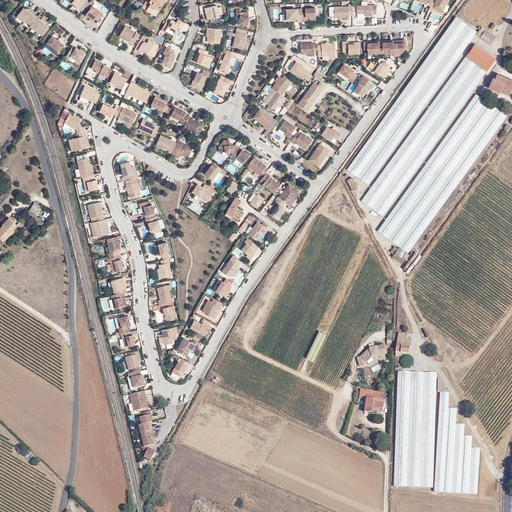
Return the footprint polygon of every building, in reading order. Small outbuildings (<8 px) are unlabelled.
[(85,0),(84,0),(73,0),(71,3),(75,7),(75,8),(77,10),(79,9),(83,4),(85,0)] [(163,1),(163,0),(149,0),(148,3),(150,4),(148,7),(153,10),(155,9),(159,11),(164,2),(163,1)] [(418,0),(418,1),(427,5),(426,7),(430,8),(432,5),(433,0),(418,0)] [(430,8),(429,12),(432,13),(433,11),(442,15),(445,7),(447,8),(450,0),(449,0),(437,0),(435,6),(432,5),(430,8)] [(217,8),(217,5),(205,8),(208,20),(220,17),(219,15),(223,14),(221,7),(217,8)] [(376,14),(375,5),(356,6),(356,14),(364,14),(364,17),(372,16),(372,14),(376,14)] [(103,14),(92,6),(85,15),(89,19),(93,21),(93,22),(96,24),(103,14)] [(352,16),(352,6),(334,7),(334,18),(349,18),(349,16),(352,16)] [(30,25),(29,26),(36,31),(37,30),(43,35),(49,27),(45,25),(47,22),(42,18),(41,19),(40,20),(33,15),(34,14),(34,12),(29,8),(27,10),(23,7),(16,16),(23,21),(24,20),(30,25)] [(304,8),(304,11),(300,11),(301,18),(305,18),(305,17),(308,17),(315,17),(314,8),(304,8)] [(301,18),(300,9),(286,10),(286,21),(292,21),(292,19),(296,19),(296,22),(301,22),(301,18)] [(241,13),(236,13),(236,18),(239,19),(238,26),(249,28),(250,23),(248,22),(249,18),(248,13),(241,13)] [(347,169),(368,185),(477,31),(457,16),(347,169)] [(177,19),(176,23),(171,20),(166,28),(176,33),(179,29),(181,25),(182,26),(184,23),(177,19)] [(139,34),(124,26),(118,36),(129,42),(128,44),(132,46),(139,34)] [(220,44),(222,29),(209,28),(208,37),(207,42),(220,44)] [(476,35),(489,44),(494,38),(481,28),(476,35)] [(246,35),(247,32),(237,29),(236,33),(233,49),(243,51),(247,35),(246,35)] [(59,52),(64,45),(52,36),(47,43),(59,52)] [(151,57),(158,45),(148,40),(146,43),(144,42),(142,45),(141,44),(137,51),(141,53),(142,51),(146,54),(151,57)] [(403,45),(403,42),(363,44),(363,52),(367,52),(367,56),(389,56),(389,57),(397,57),(397,55),(402,55),(406,50),(406,45),(403,45)] [(347,45),(347,44),(341,44),(342,55),(348,55),(348,57),(360,56),(359,45),(347,45)] [(486,71),(495,59),(474,44),(466,56),(486,71)] [(80,62),(86,53),(73,45),(65,58),(69,60),(71,56),(80,62)] [(314,47),(314,45),(301,46),(301,57),(308,57),(314,56),(314,54),(318,54),(318,48),(318,46),(314,47)] [(321,46),(321,48),(318,48),(318,54),(318,59),(322,59),(322,58),(330,58),(335,58),(335,46),(321,46)] [(172,54),(174,51),(166,47),(162,54),(165,55),(163,59),(161,63),(170,68),(175,55),(172,54)] [(207,55),(208,51),(200,48),(199,52),(200,53),(197,62),(209,67),(213,58),(207,55)] [(234,59),(236,55),(227,51),(218,72),(226,75),(230,67),(232,68),(236,60),(234,59)] [(466,56),(361,200),(382,215),(486,71),(466,56)] [(103,66),(104,65),(94,61),(91,69),(95,71),(95,73),(107,78),(111,70),(107,69),(108,68),(103,66)] [(307,75),(308,74),(295,64),(288,72),(302,82),(303,80),(307,83),(311,78),(307,75)] [(388,72),(390,68),(385,64),(382,68),(378,65),(375,65),(371,72),(383,81),(389,72),(388,72)] [(352,74),(353,73),(343,66),(337,73),(347,80),(346,82),(351,85),(356,78),(356,77),(352,74)] [(201,90),(207,76),(194,71),(193,75),(196,76),(194,80),(195,81),(193,86),(201,90)] [(118,76),(119,74),(114,72),(110,83),(118,87),(117,88),(122,90),(125,82),(127,80),(118,76)] [(494,79),(492,78),(489,85),(500,90),(499,92),(507,95),(508,92),(510,90),(511,91),(511,80),(496,73),(494,79)] [(229,85),(230,81),(220,77),(213,94),(223,98),(226,91),(228,85),(229,85)] [(278,79),(274,84),(271,90),(275,93),(280,97),(288,86),(290,83),(283,77),(280,80),(278,79)] [(364,95),(366,92),(368,93),(373,86),(363,79),(353,93),(361,99),(364,95)] [(128,87),(129,84),(125,82),(122,90),(120,93),(124,95),(128,87)] [(145,90),(146,89),(134,84),(132,89),(128,87),(124,95),(123,98),(127,100),(129,96),(144,102),(149,92),(148,92),(145,90)] [(316,87),(312,84),(296,107),(306,114),(311,107),(311,106),(322,91),(322,92),(324,88),(318,84),(316,87)] [(499,92),(500,90),(489,85),(488,88),(498,93),(499,92)] [(96,93),(96,92),(85,86),(80,97),(96,104),(100,95),(96,93)] [(275,93),(271,90),(262,104),(265,106),(275,93)] [(283,99),(280,97),(275,93),(265,106),(274,112),(283,99)] [(507,116),(476,94),(377,230),(407,252),(507,116)] [(164,102),(164,101),(153,96),(149,105),(164,112),(167,104),(164,102)] [(115,116),(118,109),(115,107),(114,109),(103,104),(99,112),(110,117),(112,115),(115,116)] [(131,125),(136,115),(119,107),(118,109),(115,116),(118,118),(118,119),(125,122),(131,125)] [(184,114),(185,112),(174,107),(170,117),(180,121),(179,124),(184,126),(188,117),(189,116),(184,114)] [(265,132),(273,122),(258,111),(251,120),(262,128),(261,129),(265,132)] [(79,125),(81,121),(69,114),(64,123),(76,130),(77,134),(78,134),(86,132),(85,128),(79,125)] [(188,117),(184,126),(183,128),(198,135),(203,125),(191,120),(192,119),(188,117)] [(154,125),(155,125),(142,119),(137,129),(150,135),(149,136),(153,138),(157,127),(154,125)] [(290,136),(294,129),(284,122),(277,131),(283,135),(282,136),(284,137),(287,139),(285,141),(289,144),(293,138),(290,136)] [(335,135),(330,132),(325,129),(320,136),(329,143),(332,140),(335,142),(339,136),(336,134),(335,135)] [(90,147),(86,132),(78,134),(79,137),(71,140),(74,151),(90,147)] [(168,151),(167,153),(171,154),(176,143),(160,135),(155,145),(168,151)] [(300,135),(298,137),(294,135),(293,138),(289,144),(292,146),(293,145),(304,152),(311,142),(300,135)] [(229,139),(224,140),(219,146),(219,152),(225,151),(228,153),(227,154),(231,157),(238,147),(239,146),(235,143),(234,145),(229,141),(229,139)] [(176,143),(171,154),(171,155),(178,158),(180,155),(187,158),(192,148),(177,141),(176,143)] [(328,152),(318,146),(306,163),(316,170),(321,162),(319,160),(323,155),(325,157),(328,152)] [(242,149),(241,150),(238,147),(231,157),(229,158),(233,161),(236,158),(237,156),(244,162),(250,154),(242,149)] [(265,166),(266,165),(254,156),(247,165),(259,175),(261,173),(263,175),(266,171),(268,168),(265,166)] [(90,166),(88,158),(77,161),(81,178),(83,177),(94,175),(92,166),(90,166)] [(133,174),(130,162),(121,164),(124,177),(128,176),(129,180),(133,179),(139,177),(138,173),(133,174)] [(219,173),(222,170),(216,165),(213,168),(211,166),(205,174),(213,180),(218,172),(219,173)] [(221,172),(228,177),(231,172),(224,167),(221,172)] [(269,175),(270,174),(266,171),(263,175),(258,181),(273,193),(280,184),(269,175)] [(95,180),(94,175),(83,177),(86,192),(99,189),(97,180),(95,180)] [(223,176),(215,183),(218,187),(227,181),(223,176)] [(358,188),(352,177),(347,180),(352,191),(358,188)] [(133,179),(129,180),(126,181),(130,198),(141,195),(138,182),(134,183),(133,179)] [(239,185),(233,180),(227,190),(233,194),(239,185)] [(206,204),(214,192),(208,188),(205,192),(201,189),(196,186),(191,194),(199,198),(198,199),(206,204)] [(288,207),(298,194),(287,186),(278,199),(285,204),(288,207)] [(0,209),(2,211),(12,200),(4,192),(0,196),(0,209)] [(254,197),(259,204),(264,201),(259,193),(254,197)] [(241,201),(235,198),(226,213),(238,220),(243,213),(236,209),(241,201)] [(285,204),(278,199),(275,204),(277,205),(269,216),(276,220),(283,210),(282,209),(285,204)] [(151,204),(150,201),(140,204),(141,208),(142,208),(144,216),(145,216),(146,219),(155,217),(154,213),(155,213),(152,204),(151,204)] [(105,219),(101,202),(88,205),(91,218),(95,217),(96,222),(105,219)] [(37,209),(39,205),(33,203),(31,206),(29,211),(36,215),(38,210),(37,209)] [(275,203),(267,214),(269,216),(277,205),(275,204),(275,203)] [(43,216),(49,219),(52,213),(45,210),(43,216)] [(285,211),(283,210),(276,220),(277,222),(285,211)] [(156,216),(155,217),(146,219),(147,223),(148,222),(149,226),(151,232),(153,231),(161,229),(158,220),(157,220),(156,216)] [(12,229),(17,225),(8,217),(1,224),(2,225),(0,227),(0,239),(2,241),(10,232),(11,234),(14,230),(12,229)] [(105,219),(96,222),(90,223),(94,238),(110,234),(108,223),(107,223),(106,219),(105,219)] [(250,223),(246,220),(239,230),(242,233),(250,223)] [(262,223),(260,227),(256,224),(247,236),(255,242),(260,236),(262,238),(267,232),(269,233),(271,230),(262,223)] [(121,251),(118,236),(107,239),(111,253),(109,253),(110,257),(121,254),(120,251),(121,251)] [(253,254),(258,248),(247,239),(244,242),(246,244),(241,250),(247,255),(246,257),(251,261),(255,255),(253,254)] [(170,254),(167,242),(159,244),(161,256),(163,256),(163,259),(168,258),(172,258),(171,253),(170,254)] [(394,245),(389,251),(393,254),(397,248),(394,245)] [(406,254),(397,248),(393,254),(392,256),(400,263),(406,254)] [(408,273),(420,256),(414,251),(408,260),(411,262),(404,271),(408,273)] [(121,254),(110,257),(107,258),(108,263),(110,262),(113,272),(124,270),(121,259),(122,259),(121,254)] [(238,265),(240,262),(232,256),(221,272),(229,278),(239,266),(238,265)] [(159,264),(160,268),(157,268),(160,278),(172,275),(168,258),(163,259),(161,260),(161,264),(159,264)] [(126,287),(124,277),(111,280),(114,293),(124,291),(126,291),(125,288),(126,287)] [(226,279),(224,283),(222,281),(216,291),(225,297),(231,287),(230,286),(232,283),(226,279)] [(172,289),(171,285),(158,288),(161,300),(159,301),(160,305),(167,303),(173,302),(175,301),(174,297),(171,298),(170,290),(172,289)] [(124,291),(114,293),(111,294),(112,299),(114,298),(117,308),(127,305),(124,291)] [(213,299),(211,303),(208,301),(202,311),(215,319),(221,308),(220,307),(222,303),(213,299)] [(167,303),(160,305),(159,305),(160,310),(164,309),(165,315),(166,314),(168,322),(178,319),(174,306),(168,307),(167,303)] [(131,326),(128,316),(119,318),(120,322),(119,322),(120,328),(119,328),(120,333),(121,333),(131,331),(129,326),(131,326)] [(204,319),(202,324),(194,320),(190,328),(198,332),(199,331),(206,335),(210,327),(210,326),(211,323),(204,319)] [(178,336),(176,328),(161,332),(165,347),(173,345),(172,340),(176,339),(176,336),(178,336)] [(132,335),(131,331),(121,333),(122,338),(123,337),(125,347),(135,345),(133,335),(132,335)] [(314,362),(326,334),(319,331),(306,358),(314,362)] [(405,336),(405,333),(398,332),(395,351),(408,354),(410,337),(405,336)] [(192,340),(190,344),(183,339),(176,352),(186,358),(190,352),(191,352),(195,346),(197,348),(199,344),(192,340)] [(369,349),(361,357),(357,358),(360,367),(367,365),(367,362),(372,357),(387,354),(384,345),(369,349)] [(141,367),(138,355),(126,358),(129,370),(131,369),(132,373),(141,371),(140,367),(141,367)] [(186,368),(188,364),(178,359),(177,362),(177,363),(171,374),(179,379),(182,374),(186,367),(186,368)] [(141,371),(132,373),(128,374),(130,379),(133,379),(135,389),(145,386),(143,376),(142,376),(141,371)] [(397,371),(393,485),(432,487),(436,373),(397,371)] [(359,396),(366,397),(364,409),(377,411),(382,412),(384,396),(379,396),(379,391),(360,389),(359,396)] [(145,391),(130,395),(134,412),(149,408),(145,391)] [(434,491),(476,493),(479,448),(471,448),(471,436),(462,436),(463,424),(455,424),(456,409),(448,408),(448,393),(440,393),(434,491)] [(153,420),(151,412),(144,414),(144,417),(140,419),(141,422),(142,426),(140,426),(139,426),(140,430),(142,438),(143,442),(144,444),(145,448),(142,449),(145,458),(151,462),(156,452),(155,452),(154,446),(157,445),(151,424),(153,423),(152,420),(153,420)] [(30,453),(27,457),(33,462),(36,458),(30,453)]
